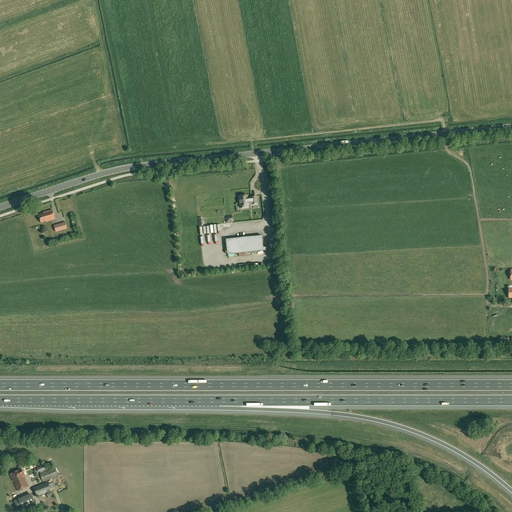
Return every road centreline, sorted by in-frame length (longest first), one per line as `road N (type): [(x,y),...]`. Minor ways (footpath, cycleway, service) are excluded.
road 1 (tertiary): [(511,127),(136,166),(0,207)]
road 2 (motorway): [(511,385),(0,385)]
road 3 (motorway): [(219,400),(398,426),(460,454),(511,492)]
road 4 (motorway): [(219,400),(511,400)]
road 5 (motorway): [(0,400),(219,400)]
